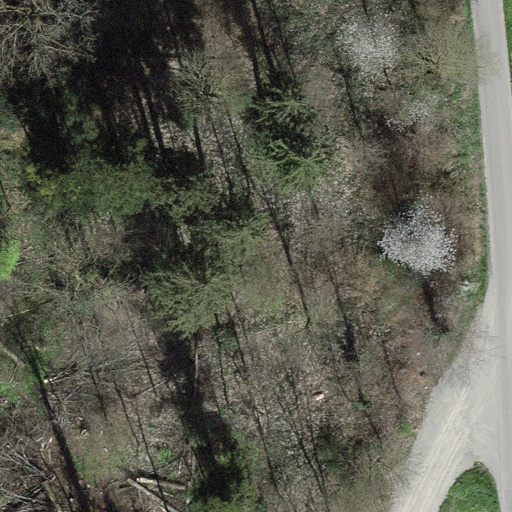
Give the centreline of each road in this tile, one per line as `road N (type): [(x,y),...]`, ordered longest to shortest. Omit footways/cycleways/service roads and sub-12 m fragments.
road 1 (unclassified): [(477,0),(511,401)]
road 2 (track): [(509,371),(420,511)]
